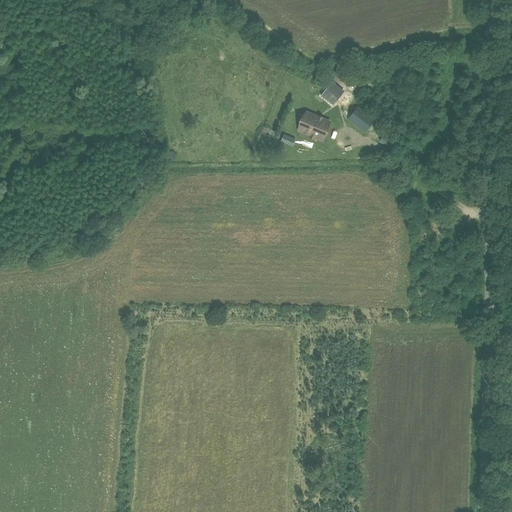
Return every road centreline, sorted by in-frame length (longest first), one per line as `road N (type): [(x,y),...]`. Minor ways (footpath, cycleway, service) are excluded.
road 1 (unclassified): [(480,511),(485,87),(495,0)]
road 2 (track): [(492,24),(309,56),(229,0)]
